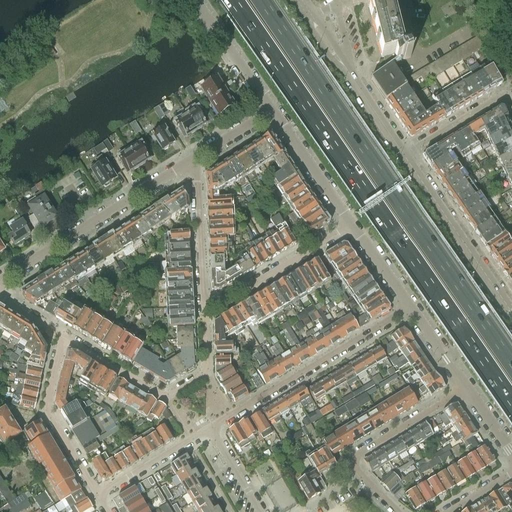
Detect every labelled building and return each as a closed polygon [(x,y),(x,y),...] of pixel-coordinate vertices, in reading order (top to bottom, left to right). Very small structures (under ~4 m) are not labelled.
[(366,0),(366,1),(367,2),(367,3),(381,59),(383,58),(383,60),(378,61),(380,68),(385,67),(385,68),(385,69),(370,80),(385,101),(385,100),(406,87),(402,81),(393,67),(397,64),(396,62),(401,58),(402,60),(410,58),(410,56),(406,51),(402,52),(401,47),(399,41),(398,34),(396,27),(394,22),(392,15),(391,8),(389,2),(388,0),(366,0)] [(476,37),(471,40),(478,52),(481,50),(481,45),(476,37)] [(471,40),(465,43),(473,55),(478,52),(471,40)] [(465,43),(460,46),(467,58),(473,55),(465,43)] [(460,46),(455,50),(462,61),(467,58),(460,46)] [(455,50),(450,53),(456,64),(462,61),(455,50)] [(450,53),(444,56),(451,68),(456,64),(450,53)] [(444,56),(439,59),(446,70),(451,68),(444,56)] [(439,59),(434,62),(441,74),(446,70),(439,59)] [(434,62),(429,65),(435,77),(441,74),(434,62)] [(502,84),(489,62),(479,68),(492,90),(502,84)] [(429,65),(424,68),(430,80),(435,77),(429,65)] [(418,72),(421,77),(424,83),(430,80),(424,68),(418,72)] [(492,90),(479,68),(469,74),(483,95),(492,90)] [(418,72),(402,81),(406,87),(421,77),(418,72)] [(210,103),(225,93),(213,73),(197,83),(210,103)] [(483,95),(469,74),(460,79),(473,101),(483,95)] [(473,101),(460,79),(450,85),(463,107),(473,101)] [(463,107),(450,85),(441,91),(454,112),(463,107)] [(190,87),(185,90),(191,99),(196,96),(190,87)] [(406,87),(385,100),(388,104),(388,106),(390,109),(392,109),(392,110),(412,96),(406,87)] [(454,112),(441,91),(431,97),(434,102),(436,106),(444,119),(454,112)] [(236,107),(226,92),(225,93),(210,103),(208,103),(218,118),(218,117),(235,106),(235,107),(236,107)] [(412,96),(392,110),(394,114),(394,115),(396,118),(398,119),(418,106),(412,96)] [(163,105),(154,110),(159,119),(168,113),(163,105)] [(194,106),(185,112),(196,130),(197,130),(201,128),(201,127),(205,124),(202,120),(205,118),(197,107),(195,108),(194,106)] [(418,106),(398,119),(401,123),(401,125),(404,130),(424,114),(418,106)] [(444,119),(436,106),(432,109),(424,114),(432,126),(444,119)] [(484,130),(507,117),(503,110),(499,108),(479,121),(484,130)] [(196,130),(185,112),(175,118),(176,120),(173,121),(181,133),(183,132),(186,136),(190,134),(191,134),(195,132),(195,131),(196,130)] [(432,126),(424,114),(404,130),(409,137),(410,138),(412,138),(432,126)] [(507,117),(484,130),(488,140),(511,127),(508,123),(509,122),(507,117)] [(484,130),(479,121),(467,128),(473,137),(484,130)] [(134,123),(130,125),(135,134),(140,131),(134,123)] [(157,144),(162,151),(163,151),(164,151),(167,149),(168,147),(171,145),(169,141),(171,139),(164,127),(161,129),(160,127),(150,133),(152,135),(151,135),(152,137),(151,138),(156,145),(157,144)] [(511,127),(488,140),(493,150),(511,139),(511,128),(511,127)] [(467,128),(457,134),(471,153),(480,148),(473,137),(467,128)] [(471,153),(457,134),(449,139),(457,151),(463,158),(471,153)] [(284,154),(271,135),(261,141),(260,142),(272,159),(273,161),(284,154)] [(451,155),(448,151),(450,149),(452,154),(457,151),(449,139),(424,154),(422,155),(431,168),(451,155)] [(511,139),(493,150),(497,160),(511,152),(511,139)] [(106,141),(93,149),(97,155),(100,152),(102,155),(107,152),(112,149),(106,141)] [(251,148),(262,165),(272,159),(260,142),(259,141),(256,143),(256,145),(251,148)] [(137,142),(128,147),(140,166),(141,166),(144,164),(144,162),(148,160),(145,156),(148,154),(140,142),(138,144),(137,142)] [(140,166),(128,147),(118,154),(119,156),(117,157),(124,169),(127,167),(129,172),(133,169),(134,170),(138,168),(138,166),(139,165),(140,166)] [(241,154),(252,171),(262,165),(251,148),(249,147),(246,149),(246,151),(241,154)] [(511,152),(497,160),(502,170),(511,164),(511,152)] [(232,160),(243,177),(252,171),(241,154),(240,153),(237,155),(237,157),(232,160)] [(291,165),(284,154),(273,161),(279,170),(280,173),(291,165)] [(451,155),(431,168),(436,176),(456,163),(451,155)] [(94,161),(96,163),(98,166),(91,170),(102,187),(103,187),(105,188),(109,186),(109,183),(115,179),(110,171),(113,170),(109,164),(107,166),(101,156),(94,161)] [(222,166),(233,183),(243,177),(232,160),(230,159),(227,161),(227,163),(222,166)] [(486,159),(478,164),(481,169),(482,168),(489,164),(486,159)] [(456,163),(436,176),(442,184),(462,171),(456,163)] [(495,174),(489,164),(482,168),(484,172),(488,178),(491,176),(495,174)] [(511,164),(502,170),(507,180),(511,177),(511,164)] [(218,169),(213,171),(224,188),(225,189),(233,183),(222,166),(221,165),(218,167),(218,169)] [(277,187),(297,173),(291,165),(280,173),(279,170),(269,175),(272,179),(277,187)] [(205,176),(206,199),(218,198),(218,192),(224,188),(213,171),(205,176)] [(462,171),(442,184),(447,192),(467,179),(462,171)] [(297,173),(277,187),(283,195),(303,182),(297,173)] [(496,184),(491,176),(488,178),(493,186),(496,184)] [(467,179),(447,192),(452,200),(472,186),(467,179)] [(494,189),(488,179),(483,182),(487,188),(486,188),(488,193),(494,189)] [(303,182),(283,195),(289,203),(308,190),(303,182)] [(472,186),(452,200),(458,208),(478,194),(472,186)] [(308,190),(289,203),(295,212),(314,198),(308,190)] [(28,207),(41,227),(42,226),(44,226),(47,224),(48,222),(56,218),(43,198),(45,196),(42,191),(33,197),(36,202),(28,207)] [(174,196),(170,198),(180,214),(183,212),(184,213),(187,212),(186,199),(181,191),(179,193),(177,193),(175,194),(174,196)] [(254,194),(245,199),(249,206),(258,200),(254,194)] [(478,194),(458,208),(463,215),(483,202),(478,194)] [(160,204),(170,220),(180,214),(170,198),(165,201),(163,201),(161,203),(160,204)] [(218,198),(206,199),(207,209),(231,207),(230,198),(218,198)] [(314,198),(295,212),(300,220),(320,206),(314,198)] [(507,209),(502,201),(498,204),(503,211),(507,209)] [(483,202),(463,215),(469,223),(488,210),(483,202)] [(154,209),(150,211),(160,226),(170,220),(160,204),(158,206),(157,205),(154,207),(154,209)] [(320,206),(300,220),(306,228),(325,214),(320,206)] [(7,237),(13,246),(29,236),(24,227),(30,223),(20,207),(15,211),(18,216),(6,224),(13,234),(7,237)] [(231,207),(207,209),(207,219),(232,217),(231,207)] [(488,210),(469,223),(474,231),(494,218),(488,210)] [(140,217),(139,218),(149,233),(160,226),(150,211),(145,214),(143,214),(141,216),(140,217)] [(297,238),(293,231),(287,222),(282,213),(278,216),(278,215),(269,220),(275,229),(287,249),(295,245),(293,241),(297,238)] [(325,214),(306,228),(311,235),(329,225),(330,221),(325,214)] [(232,217),(207,219),(208,228),(233,227),(232,217)] [(491,320),(455,266),(422,219),(421,217),(387,240),(418,285),(424,293),(429,301),(432,305),(437,312),(440,317),(444,324),(447,328),(452,335),(455,339),(457,343),(491,320)] [(134,221),(130,224),(140,240),(149,234),(149,233),(139,218),(138,218),(137,218),(134,220),(134,221)] [(494,218),(474,231),(479,239),(499,225),(494,218)] [(130,224),(121,229),(131,245),(140,240),(130,224)] [(499,225),(479,239),(485,247),(504,233),(499,225)] [(189,241),(188,232),(188,231),(176,232),(173,227),(168,230),(169,232),(169,233),(167,233),(167,242),(189,241)] [(233,227),(208,228),(208,238),(230,236),(233,236),(233,227)] [(115,233),(111,235),(121,251),(131,245),(121,229),(119,230),(118,230),(116,232),(115,233)] [(287,249),(275,229),(268,233),(280,254),(287,249)] [(280,254),(268,233),(264,235),(265,238),(261,240),(272,258),(280,254)] [(490,255),(510,242),(504,233),(485,247),(490,255)] [(111,235),(102,241),(112,257),(121,251),(111,235)] [(230,236),(208,238),(209,247),(233,245),(233,242),(230,242),(230,236)] [(272,258),(261,240),(256,243),(255,241),(252,243),(264,263),(272,258)] [(102,241),(93,247),(103,263),(112,257),(102,241)] [(189,241),(167,242),(164,242),(164,246),(166,246),(167,252),(189,250),(189,241)] [(511,244),(510,242),(490,255),(496,263),(511,252),(511,244)] [(264,263),(252,243),(248,245),(250,247),(245,250),(256,268),(264,263)] [(343,244),(325,255),(331,263),(350,250),(346,245),(343,244)] [(231,255),(231,249),(234,249),(233,245),(209,247),(209,256),(228,255),(229,255),(231,255)] [(84,253),(83,253),(93,269),(103,263),(93,247),(88,250),(87,250),(84,251),(84,253)] [(189,250),(167,252),(167,258),(164,258),(165,261),(190,260),(189,250)] [(256,268),(245,250),(237,255),(240,259),(241,261),(235,265),(236,267),(242,277),(256,268)] [(350,250),(331,263),(336,272),(356,258),(350,250)] [(511,252),(496,263),(502,272),(511,264),(511,252)] [(83,253),(74,259),(84,275),(93,269),(83,253)] [(223,264),(226,263),(226,256),(228,256),(228,255),(209,256),(210,272),(224,271),(223,264)] [(356,258),(336,272),(342,280),(362,267),(356,258)] [(65,264),(65,265),(74,280),(75,281),(84,275),(74,259),(69,262),(68,261),(66,263),(65,264)] [(317,259),(309,265),(321,285),(330,280),(325,272),(323,269),(321,265),(317,259)] [(190,260),(165,261),(165,265),(167,265),(168,271),(190,269),(190,260)] [(511,264),(502,272),(508,280),(511,277),(511,264)] [(59,268),(54,271),(64,286),(74,280),(65,265),(63,266),(62,265),(59,267),(59,268)] [(137,267),(133,270),(138,278),(140,272),(144,266),(142,265),(140,269),(137,267)] [(309,265),(300,269),(313,290),(321,285),(309,265)] [(224,287),(242,277),(236,267),(225,273),(224,271),(224,287)] [(362,267),(342,280),(348,288),(367,275),(362,267)] [(190,269),(168,271),(165,271),(166,277),(164,277),(164,280),(191,279),(190,269)] [(300,269),(293,274),(305,295),(313,290),(300,269)] [(44,277),(44,278),(53,293),(64,286),(54,271),(49,274),(47,274),(45,276),(44,277)] [(224,287),(224,271),(210,272),(211,286),(212,286),(213,290),(219,290),(224,287)] [(145,272),(140,272),(138,278),(136,282),(143,281),(146,281),(145,272)] [(293,274),(285,279),(297,299),(305,295),(293,274)] [(367,275),(348,288),(354,296),(373,283),(367,275)] [(37,282),(33,284),(43,299),(53,293),(44,278),(42,279),(40,279),(38,280),(37,282)] [(191,279),(164,280),(164,284),(166,284),(167,289),(191,288),(191,279)] [(285,279),(277,284),(289,304),(297,299),(285,279)] [(144,292),(143,281),(136,282),(133,291),(144,292)] [(373,283),(354,296),(359,305),(379,292),(373,283)] [(25,300),(36,306),(40,304),(39,302),(43,299),(33,284),(28,288),(26,288),(24,289),(23,291),(20,292),(25,300)] [(277,284),(268,289),(281,309),(289,304),(277,284)] [(109,291),(111,292),(117,295),(118,294),(122,294),(117,286),(109,291)] [(191,288),(167,289),(167,295),(165,295),(165,299),(192,297),(191,288)] [(268,289),(261,293),(273,314),(281,309),(268,289)] [(379,292),(359,305),(365,313),(384,300),(379,292)] [(261,293),(252,298),(265,319),(273,314),(261,293)] [(128,294),(122,294),(118,294),(117,295),(116,298),(124,303),(129,296),(128,294)] [(192,297),(165,299),(165,303),(167,303),(168,308),(192,306),(192,297)] [(244,303),(256,323),(257,324),(265,319),(252,298),(244,303)] [(65,300),(60,307),(54,317),(62,322),(73,305),(65,300)] [(388,311),(389,307),(384,300),(365,313),(358,317),(355,320),(360,328),(388,311)] [(50,301),(43,311),(49,314),(55,304),(50,301)] [(73,305),(62,322),(71,328),(83,307),(75,302),(73,305)] [(244,303),(235,308),(246,326),(251,323),(253,325),(256,323),(244,303)] [(55,304),(49,314),(54,317),(60,307),(55,304)] [(192,306),(168,308),(168,313),(166,314),(166,317),(193,316),(192,306)] [(311,306),(304,310),(307,316),(315,312),(311,306)] [(83,307),(71,328),(81,333),(93,313),(83,307)] [(235,308),(228,313),(240,333),(244,331),(242,328),(246,326),(235,308)] [(142,312),(146,318),(147,319),(152,319),(152,309),(142,310),(142,312)] [(12,315),(4,310),(0,317),(0,328),(3,331),(12,315)] [(343,338),(335,323),(330,326),(320,310),(317,311),(321,318),(321,319),(335,343),(343,338)] [(353,310),(350,312),(355,320),(358,317),(353,310)] [(321,318),(317,311),(311,315),(315,321),(321,318)] [(343,311),(339,313),(351,333),(358,329),(350,314),(346,317),(343,311)] [(304,312),(297,317),(300,321),(301,321),(306,318),(307,317),(304,312)] [(93,313),(81,333),(90,339),(103,319),(93,313)] [(228,313),(218,319),(229,336),(234,333),(236,335),(240,333),(228,313)] [(351,333),(339,313),(335,315),(339,321),(335,323),(343,338),(351,333)] [(21,320),(12,315),(3,331),(12,336),(21,320)] [(193,316),(166,317),(166,321),(168,321),(169,328),(193,326),(193,316)] [(149,324),(147,319),(146,318),(144,319),(141,323),(147,327),(149,324)] [(306,318),(301,321),(304,326),(309,322),(306,318)] [(103,319),(90,339),(100,345),(113,325),(103,319)] [(213,324),(214,344),(225,343),(225,339),(229,336),(218,319),(215,321),(216,322),(213,324)] [(335,343),(321,319),(318,321),(320,324),(323,330),(319,332),(328,347),(335,343)] [(28,325),(21,320),(12,336),(19,340),(28,325)] [(28,325),(19,340),(18,341),(20,342),(17,346),(24,350),(26,346),(35,332),(32,327),(28,325)] [(113,325),(100,345),(111,352),(124,332),(113,325)] [(176,329),(177,339),(194,338),(194,328),(176,329)] [(384,352),(409,335),(403,328),(390,337),(393,341),(388,345),(387,343),(381,347),(384,352)] [(312,329),(308,332),(320,352),(328,347),(319,332),(315,335),(312,329)] [(304,361),(287,333),(285,330),(277,334),(280,338),(283,336),(291,349),(288,351),(297,366),(304,361)] [(511,348),(499,330),(464,353),(470,361),(469,362),(511,422),(511,348)] [(312,357),(303,342),(299,344),(296,339),(292,331),(287,333),(304,361),(312,357)] [(35,332),(26,346),(24,350),(32,356),(41,341),(35,332)] [(124,332),(111,352),(121,358),(133,337),(124,332)] [(320,352),(308,332),(304,334),(308,339),(303,342),(312,357),(320,352)] [(409,335),(384,352),(386,356),(397,348),(400,352),(414,343),(409,335)] [(133,337),(121,358),(130,364),(143,343),(133,337)] [(194,338),(177,339),(177,348),(180,348),(195,347),(194,338)] [(41,341),(32,356),(26,366),(27,366),(42,370),(46,350),(41,341)] [(225,343),(214,344),(214,354),(238,353),(238,349),(235,349),(234,342),(225,343)] [(394,367),(418,350),(414,343),(400,352),(403,356),(398,360),(395,355),(388,360),(394,367)] [(142,349),(132,365),(141,370),(156,346),(153,344),(150,348),(150,349),(148,352),(142,349)] [(297,366),(288,351),(284,353),(283,354),(277,344),(274,346),(277,350),(289,370),(297,366)] [(163,365),(157,361),(159,359),(161,354),(156,346),(141,370),(149,375),(165,385),(168,385),(176,380),(176,379),(175,379),(166,363),(163,365)] [(195,347),(180,348),(180,354),(176,357),(185,373),(186,373),(186,374),(194,369),(196,366),(195,347)] [(379,347),(369,353),(376,365),(386,359),(379,347)] [(90,362),(70,350),(69,349),(66,350),(66,352),(64,362),(73,364),(79,368),(85,372),(90,362)] [(265,385),(274,380),(259,355),(257,353),(255,349),(254,349),(245,354),(248,360),(254,356),(261,368),(256,371),(265,385)] [(289,370),(277,350),(273,352),(277,358),(273,360),(281,375),(289,370)] [(411,367),(424,358),(418,350),(394,367),(392,368),(395,373),(399,371),(398,369),(408,363),(410,367),(411,367)] [(281,375),(273,360),(269,363),(263,353),(259,355),(274,380),(281,375)] [(369,353),(359,359),(366,371),(376,365),(369,353)] [(15,364),(19,358),(12,354),(7,363),(15,364)] [(230,355),(214,356),(215,378),(219,376),(217,373),(230,365),(230,355)] [(185,373),(176,357),(166,363),(175,379),(176,379),(180,376),(182,376),(184,375),(185,373)] [(407,380),(429,365),(424,358),(411,367),(410,367),(413,371),(408,375),(407,374),(403,377),(405,381),(406,381),(407,380)] [(359,359),(348,365),(356,377),(366,371),(359,359)] [(71,376),(73,364),(64,362),(61,374),(71,376)] [(87,386),(99,367),(90,362),(85,372),(80,380),(78,383),(82,385),(83,384),(87,386)] [(9,369),(8,373),(16,375),(39,380),(42,370),(25,366),(17,365),(16,370),(9,369)] [(219,376),(215,378),(220,386),(235,376),(238,374),(233,367),(232,368),(230,365),(217,373),(219,376)] [(348,365),(338,371),(346,383),(356,377),(348,365)] [(420,381),(434,372),(429,365),(407,380),(406,381),(410,386),(414,383),(413,382),(418,378),(420,381)] [(96,392),(107,373),(99,367),(87,386),(86,388),(90,390),(91,388),(96,392)] [(346,383),(338,371),(328,377),(336,390),(346,383)] [(434,372),(420,381),(424,386),(414,393),(416,396),(419,393),(420,394),(421,394),(440,381),(434,372)] [(116,378),(107,373),(96,392),(95,393),(98,395),(99,394),(105,397),(116,378)] [(69,382),(71,376),(61,374),(58,387),(68,389),(68,386),(72,387),(73,382),(69,382)] [(16,375),(13,384),(17,385),(37,390),(39,380),(16,375)] [(371,379),(372,381),(374,385),(382,381),(378,375),(371,379)] [(379,388),(398,377),(396,375),(378,386),(379,388)] [(235,376),(220,386),(226,396),(241,386),(235,376)] [(250,381),(257,390),(264,386),(257,377),(250,381)] [(328,377),(318,383),(326,396),(336,390),(328,377)] [(127,385),(117,379),(108,394),(118,400),(127,385)] [(364,392),(374,385),(372,381),(361,388),(364,392)] [(430,396),(443,389),(445,388),(440,381),(421,394),(420,394),(416,396),(419,400),(423,398),(423,397),(428,393),(430,396)] [(318,383),(307,389),(315,402),(326,396),(318,383)] [(17,385),(14,395),(35,400),(37,390),(17,385)] [(136,390),(127,385),(118,400),(127,406),(136,390)] [(310,398),(305,391),(302,385),(293,391),(300,404),(302,408),(307,405),(305,401),(310,398)] [(241,386),(226,396),(229,402),(232,400),(234,404),(248,395),(241,386)] [(68,389),(58,387),(55,399),(65,402),(68,389)] [(367,396),(376,390),(375,388),(365,393),(367,396)] [(146,396),(136,390),(127,406),(137,411),(146,396)] [(417,404),(408,390),(399,395),(397,391),(396,392),(398,396),(406,411),(417,404)] [(300,404),(293,391),(283,397),(290,410),(300,404)] [(344,404),(354,397),(353,395),(352,393),(341,400),(344,404)] [(370,402),(367,396),(365,393),(355,399),(360,407),(370,402)] [(13,395),(10,405),(33,410),(35,400),(14,395),(13,395)] [(155,402),(146,396),(137,411),(146,417),(155,402)] [(406,411),(398,396),(386,403),(395,417),(406,411)] [(290,410),(283,397),(272,404),(279,417),(290,410)] [(65,402),(55,399),(54,404),(59,412),(68,407),(65,402)] [(64,421),(82,409),(85,408),(82,404),(80,406),(77,401),(68,407),(59,412),(64,421)] [(351,402),(344,406),(348,413),(355,409),(351,402)] [(117,423),(114,416),(113,414),(111,412),(110,411),(109,409),(107,408),(106,407),(104,405),(102,404),(100,403),(98,407),(104,411),(109,418),(111,419),(114,426),(113,426),(112,424),(105,428),(107,432),(99,437),(94,440),(97,444),(119,430),(118,429),(121,427),(117,423)] [(157,421),(166,408),(158,403),(147,420),(151,423),(153,419),(157,421)] [(395,417),(386,403),(376,409),(385,424),(395,417)] [(279,417),(272,404),(261,411),(261,412),(269,423),(274,420),(275,423),(281,420),(279,417)] [(456,404),(442,412),(445,417),(440,420),(443,424),(461,412),(457,406),(456,404)] [(322,417),(334,410),(330,405),(319,411),(322,417)] [(20,434),(4,409),(0,411),(0,437),(4,444),(20,434)] [(71,431),(88,420),(82,409),(64,421),(71,431)] [(385,424),(376,409),(365,415),(374,430),(385,424)] [(104,411),(96,416),(100,423),(109,418),(104,411)] [(270,429),(260,412),(256,415),(254,414),(251,417),(251,418),(250,419),(259,435),(266,431),(268,435),(272,433),(270,429)] [(461,412),(443,424),(445,427),(450,424),(453,428),(466,419),(461,412)] [(311,423),(321,417),(319,413),(308,419),(311,423)] [(333,416),(331,413),(313,424),(315,427),(333,416)] [(365,415),(354,422),(363,437),(374,430),(365,415)] [(433,418),(428,421),(432,427),(437,424),(433,418)] [(248,419),(238,424),(249,443),(255,439),(253,436),(257,434),(248,419)] [(466,419),(453,428),(456,432),(451,435),(453,439),(472,427),(466,419)] [(76,439),(93,428),(88,420),(71,431),(76,439)] [(81,490),(48,435),(45,430),(44,430),(39,422),(23,431),(30,442),(31,441),(33,444),(28,447),(61,501),(64,499),(81,490)] [(363,437),(354,422),(343,428),(352,444),(363,437)] [(433,435),(425,422),(416,428),(424,440),(430,436),(433,435)] [(165,424),(154,431),(163,446),(174,440),(165,424)] [(249,443),(238,424),(228,430),(238,445),(241,444),(242,447),(249,443)] [(476,434),(472,427),(453,439),(455,442),(461,439),(463,443),(467,440),(472,437),(476,434)] [(94,440),(99,437),(93,428),(76,439),(81,448),(94,440)] [(352,444),(343,428),(332,435),(341,450),(352,444)] [(416,428),(408,433),(415,445),(424,440),(416,428)] [(163,446),(154,431),(152,429),(145,434),(155,451),(163,446)] [(300,431),(291,436),(294,441),(296,440),(298,439),(303,436),(300,431)] [(408,433),(399,438),(406,451),(415,445),(408,433)] [(155,451),(145,434),(140,436),(136,438),(147,456),(155,451)] [(341,450),(332,435),(321,442),(322,442),(330,457),(341,450)] [(147,456),(136,438),(136,439),(135,437),(127,442),(130,448),(138,461),(147,456)] [(472,437),(467,440),(470,445),(474,452),(475,452),(476,452),(479,450),(477,447),(478,447),(472,437)] [(330,457),(322,442),(321,443),(318,438),(315,440),(317,445),(318,445),(320,448),(315,451),(327,471),(335,466),(330,457)] [(399,438),(390,444),(398,456),(406,451),(399,438)] [(100,456),(96,450),(99,448),(97,444),(94,440),(81,448),(90,462),(100,456)] [(390,444),(381,449),(389,462),(398,456),(390,444)] [(495,461),(483,444),(478,447),(477,447),(479,450),(476,452),(485,467),(495,461)] [(123,447),(119,449),(129,466),(138,461),(130,448),(125,451),(123,447)] [(129,466),(119,449),(115,451),(110,454),(113,458),(121,471),(129,466)] [(381,449),(372,455),(380,467),(389,462),(381,449)] [(438,457),(446,452),(443,449),(433,455),(435,459),(438,457)] [(452,449),(448,451),(453,459),(457,456),(452,449)] [(327,471),(315,451),(310,454),(308,451),(304,453),(307,459),(312,467),(318,476),(327,471)] [(485,467),(476,452),(475,452),(474,452),(466,458),(475,473),(485,467)] [(121,471),(113,458),(108,461),(104,454),(100,456),(112,477),(121,471)] [(435,459),(433,455),(432,454),(423,460),(426,464),(428,463),(435,459)] [(372,455),(365,459),(363,460),(364,463),(370,473),(380,467),(372,455)] [(112,477),(100,456),(90,462),(100,480),(104,481),(112,477)] [(186,456),(169,466),(175,475),(192,465),(186,456)] [(251,468),(261,462),(258,457),(248,463),(251,468)] [(438,457),(435,459),(428,463),(431,468),(441,462),(438,457)] [(475,473),(466,458),(456,464),(465,479),(475,473)] [(311,467),(307,459),(299,463),(304,471),(311,467)] [(426,464),(423,460),(423,459),(414,465),(417,469),(418,469),(426,464)] [(412,461),(409,462),(403,466),(396,470),(399,474),(414,464),(412,461)] [(421,474),(431,468),(428,463),(426,464),(418,469),(421,474)] [(465,479),(456,464),(446,470),(455,485),(465,479)] [(192,465),(175,475),(181,485),(197,475),(192,465)] [(297,482),(308,501),(323,492),(324,492),(325,491),(325,490),(325,489),(325,488),(325,487),(324,487),(324,486),(318,476),(312,467),(308,469),(311,474),(297,482)] [(402,486),(407,482),(404,478),(403,478),(399,474),(396,470),(392,474),(391,473),(381,484),(389,492),(393,496),(403,488),(401,486),(402,486)] [(455,485),(446,470),(436,476),(445,491),(455,485)] [(197,475),(181,485),(186,494),(203,484),(197,475)] [(15,501),(0,476),(0,501),(4,499),(9,505),(15,501)] [(445,491),(436,476),(426,482),(435,497),(445,491)] [(435,497),(426,482),(420,486),(418,483),(414,485),(416,488),(425,503),(429,501),(431,501),(434,500),(434,498),(435,497)] [(139,484),(117,497),(123,506),(139,496),(145,493),(139,484)] [(203,484),(186,494),(192,503),(208,493),(203,484)] [(509,484),(498,491),(508,507),(511,504),(511,485),(509,484)] [(425,503),(416,488),(405,495),(414,510),(425,503)] [(84,511),(92,508),(81,490),(64,499),(71,511),(84,511)] [(498,491),(489,496),(498,511),(499,511),(508,507),(498,491)] [(43,493),(34,499),(42,511),(51,505),(43,493)] [(208,493),(192,503),(197,511),(214,502),(208,493)] [(21,506),(27,502),(23,496),(15,501),(9,505),(0,510),(0,511),(6,511),(18,505),(20,504),(21,506)] [(139,496),(123,506),(126,511),(132,511),(145,505),(139,496)] [(498,511),(489,496),(479,502),(485,511),(498,511)] [(66,511),(71,511),(64,499),(61,501),(46,511),(59,511),(65,509),(66,511)] [(214,502),(197,511),(218,511),(219,511),(214,502)] [(485,511),(479,502),(470,507),(473,511),(485,511)]
